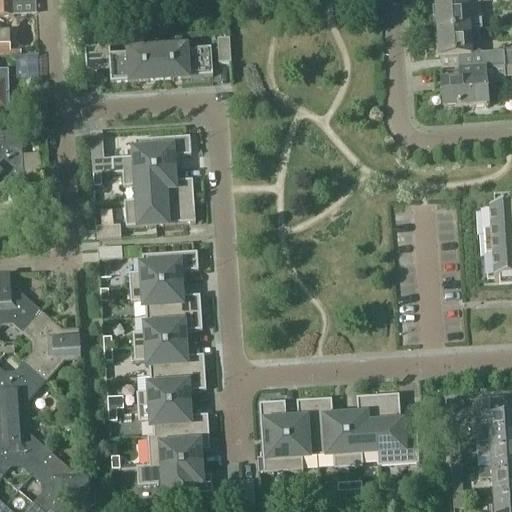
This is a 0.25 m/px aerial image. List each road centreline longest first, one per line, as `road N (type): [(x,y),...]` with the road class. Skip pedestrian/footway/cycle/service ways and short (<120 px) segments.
road 1 (residential): [(236,383),(221,106),(56,114)]
road 2 (residential): [(511,366),(236,383)]
road 3 (residential): [(0,269),(64,258),(56,114)]
road 4 (residential): [(412,139),(401,115),(391,0)]
